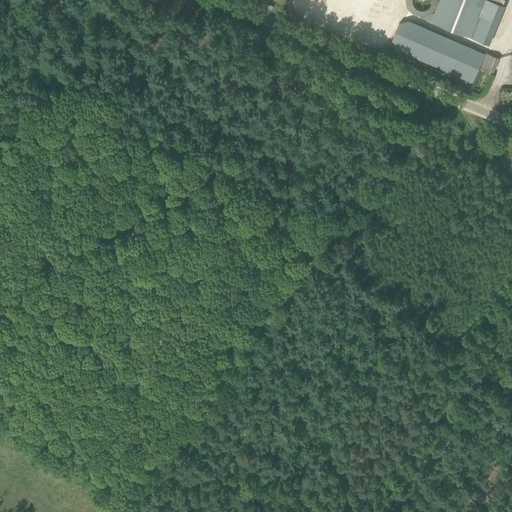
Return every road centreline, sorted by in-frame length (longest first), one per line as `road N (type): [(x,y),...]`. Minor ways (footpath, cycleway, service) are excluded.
road 1 (track): [(0,287),(216,168),(262,177),(338,227)]
road 2 (track): [(130,509),(338,227)]
road 3 (tertiary): [(511,123),(225,0)]
road 4 (track): [(338,227),(441,92)]
road 5 (track): [(134,511),(0,419)]
